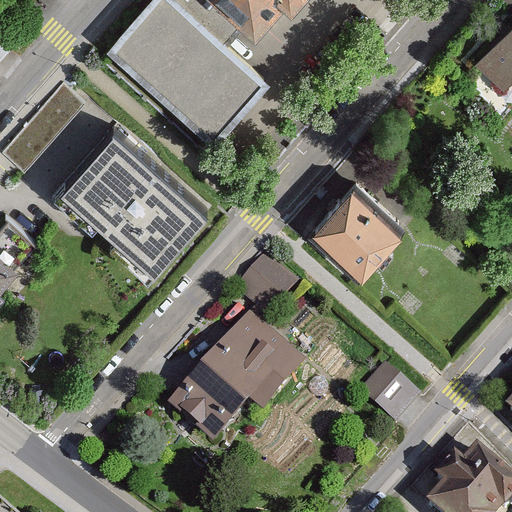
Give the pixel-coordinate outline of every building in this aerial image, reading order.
[(273,81),(179,0),(154,0),(114,46),(221,140),(273,81)] [(228,0),(255,23),(275,0),(228,0)] [(511,0),(508,0),(511,3),(511,18),(474,62),(503,88),(511,79),(511,0)] [(86,101),(63,81),(1,150),(24,170),(86,101)] [(113,120),(57,185),(109,229),(154,268),(210,203),(113,120)] [(407,230),(358,190),(324,231),(373,271),(407,230)] [(0,222),(0,282),(37,239),(7,214),(0,222)] [(300,281),(265,252),(235,287),(270,316),(300,281)] [(303,364),(249,313),(168,403),(213,444),(249,400),(261,411),(303,364)] [(422,397),(389,369),(364,398),(398,426),(422,397)] [(430,507),(434,511),(511,511),(511,482),(481,453),(430,507)]
